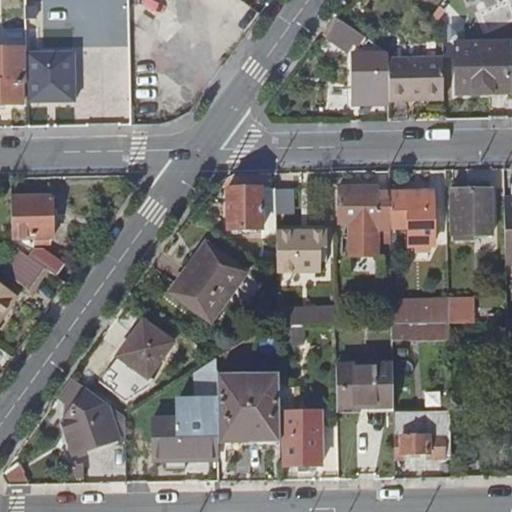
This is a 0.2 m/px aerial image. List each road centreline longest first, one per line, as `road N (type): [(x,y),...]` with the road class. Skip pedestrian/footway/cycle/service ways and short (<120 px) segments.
road 1 (residential): [(2,511),(511,502)]
road 2 (residential): [(0,433),(194,151)]
road 3 (residential): [(511,145),(194,151)]
road 4 (residential): [(194,151),(0,154)]
road 5 (residential): [(194,151),(305,0)]
